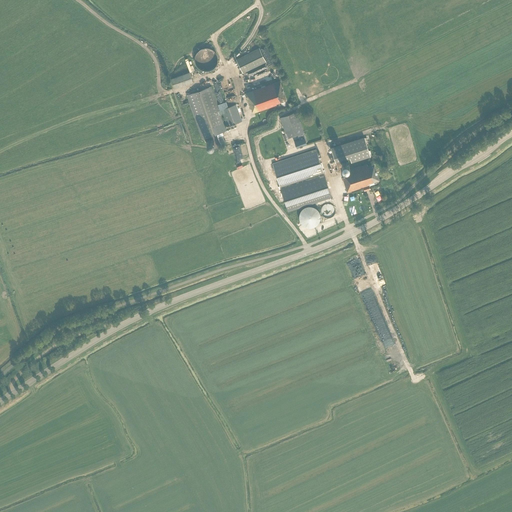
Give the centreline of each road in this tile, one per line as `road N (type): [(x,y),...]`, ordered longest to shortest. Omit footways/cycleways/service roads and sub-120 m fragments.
road 1 (secondary): [(0,401),(138,316),(378,220),(511,133)]
road 2 (track): [(77,0),(148,51),(163,93),(226,68),(256,26),(257,0)]
road 3 (track): [(352,233),(414,379)]
